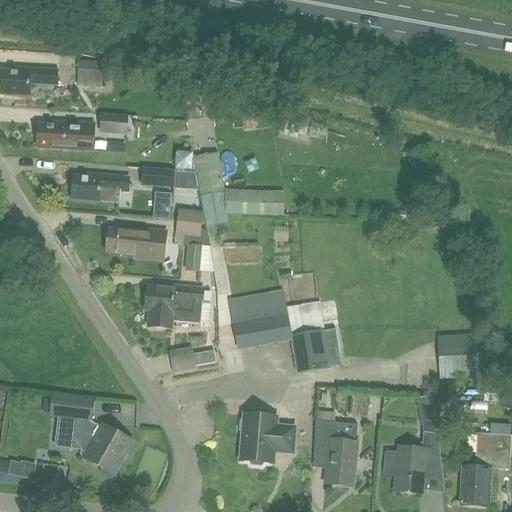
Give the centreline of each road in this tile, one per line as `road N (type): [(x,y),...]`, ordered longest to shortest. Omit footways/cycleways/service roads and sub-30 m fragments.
road 1 (unclassified): [(184,511),(186,468),(169,423),(0,172)]
road 2 (primary): [(511,38),(300,0)]
